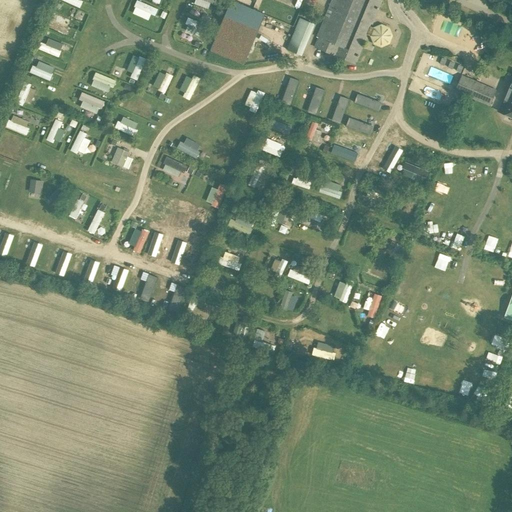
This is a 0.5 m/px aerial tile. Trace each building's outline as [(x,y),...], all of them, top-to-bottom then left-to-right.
[(64,0),(83,9),(87,1),(83,0),(64,0)] [(336,0),(321,38),(319,37),(315,47),(355,64),(361,48),(360,48),(365,34),(370,35),(373,44),(381,48),(390,44),(393,36),(390,28),(381,24),(373,28),(369,26),(370,23),(372,24),(381,0),(380,0),(336,0)] [(153,20),(154,16),(161,19),(163,9),(140,3),(136,15),(153,20)] [(270,20),(236,6),(214,56),(248,70),(270,20)] [(188,17),(185,22),(200,29),(202,24),(188,17)] [(73,34),(75,27),(52,19),(50,26),(73,34)] [(459,38),(462,27),(449,23),(446,34),(459,38)] [(300,34),(299,39),(303,40),(301,47),(307,48),(309,36),(300,34)] [(41,48),(63,57),(66,49),(44,41),(41,48)] [(135,72),(142,57),(137,55),(130,70),(135,72)] [(140,82),(148,59),(142,56),(134,79),(140,82)] [(32,71),(53,79),(56,72),(34,64),(32,71)] [(96,78),(119,87),(121,80),(98,72),(96,78)] [(172,72),(159,92),(167,97),(179,76),(172,72)] [(186,98),(195,102),(205,79),(197,75),(186,98)] [(489,105),(495,90),(463,76),(456,91),(489,105)] [(413,89),(423,93),(429,81),(419,77),(413,89)] [(24,104),(33,82),(27,80),(18,101),(24,104)] [(511,82),(499,112),(511,117),(511,82)] [(325,105),(332,107),(339,86),(333,84),(325,105)] [(259,99),(266,102),(269,94),(262,90),(259,99)] [(85,91),(82,96),(102,105),(105,100),(85,91)] [(382,94),(377,93),(372,108),(378,110),(382,94)] [(383,93),(378,113),(386,115),(391,95),(383,93)] [(287,94),(284,101),(306,110),(309,103),(287,94)] [(467,99),(460,115),(472,120),(479,105),(467,99)] [(134,101),(131,108),(152,119),(156,112),(134,101)] [(64,126),(66,120),(56,117),(50,140),(55,142),(60,125),(64,126)] [(10,118),(7,126),(28,134),(31,126),(10,118)] [(72,124),(78,127),(80,121),(74,119),(72,124)] [(129,133),(132,125),(120,120),(117,127),(129,133)] [(274,121),(272,128),(291,134),(293,127),(274,121)] [(315,139),(323,125),(318,122),(310,136),(315,139)] [(310,125),(305,133),(309,136),(315,128),(310,125)] [(240,136),(239,141),(243,142),(246,128),(237,126),(235,134),(240,136)] [(86,153),(93,138),(88,136),(89,132),(82,129),(74,147),(86,153)] [(336,147),(349,154),(354,145),(347,141),(352,132),(346,129),(336,147)] [(184,149),(199,157),(203,151),(200,149),(203,144),(190,137),(184,149)] [(398,153),(403,148),(394,138),(388,143),(398,153)] [(106,156),(112,145),(106,141),(100,152),(106,156)] [(1,142),(0,143),(0,151),(20,159),(23,151),(1,142)] [(231,143),(218,149),(221,154),(234,149),(231,143)] [(123,167),(129,152),(117,147),(111,162),(123,167)] [(216,157),(220,166),(239,158),(235,149),(216,157)] [(191,174),(195,167),(190,165),(187,172),(191,174)] [(303,172),(298,180),(309,187),(314,179),(303,172)] [(79,183),(91,190),(94,184),(81,178),(79,183)] [(41,194),(43,181),(31,179),(29,192),(41,194)] [(223,185),(213,205),(221,209),(231,189),(223,185)] [(57,207),(66,197),(57,188),(48,198),(57,207)] [(343,199),(345,192),(330,188),(328,194),(343,199)] [(88,210),(84,205),(87,202),(84,198),(69,212),(77,221),(88,210)] [(277,202),(271,225),(279,227),(285,204),(277,202)] [(445,210),(430,205),(426,216),(441,221),(445,210)] [(411,223),(417,208),(410,206),(405,220),(411,223)] [(108,228),(102,226),(108,211),(100,207),(91,229),(105,235),(108,228)] [(256,231),(258,224),(240,217),(237,223),(256,231)] [(326,231),(328,222),(306,217),(304,226),(326,231)] [(429,232),(434,240),(445,232),(439,224),(429,232)] [(195,227),(193,232),(205,236),(206,231),(195,227)] [(134,246),(140,249),(147,234),(141,231),(134,246)] [(487,248),(498,252),(503,237),(492,233),(487,248)] [(390,249),(399,257),(406,249),(397,241),(390,249)] [(194,261),(197,249),(186,247),(184,259),(194,261)] [(241,262),(243,256),(228,251),(226,258),(241,262)] [(441,269),(453,274),(459,259),(447,255),(441,269)] [(241,272),(244,264),(223,257),(220,264),(241,272)] [(280,267),(288,272),(293,263),(285,258),(280,267)] [(376,260),(373,268),(395,277),(398,268),(376,260)] [(410,263),(407,273),(418,276),(421,266),(410,263)] [(294,271),(292,279),(313,285),(315,276),(294,271)] [(351,279),(343,300),(350,303),(358,282),(351,279)] [(262,290),(279,297),(282,292),(264,285),(262,290)] [(397,295),(407,300),(411,291),(401,286),(397,295)] [(288,291),(287,308),(299,309),(300,297),(294,297),(294,292),(288,291)] [(373,292),(367,314),(379,317),(384,296),(373,292)] [(244,333),(247,327),(239,324),(236,329),(244,333)] [(497,361),(504,363),(507,355),(500,353),(497,361)] [(445,390),(452,393),(458,381),(451,378),(445,390)]
